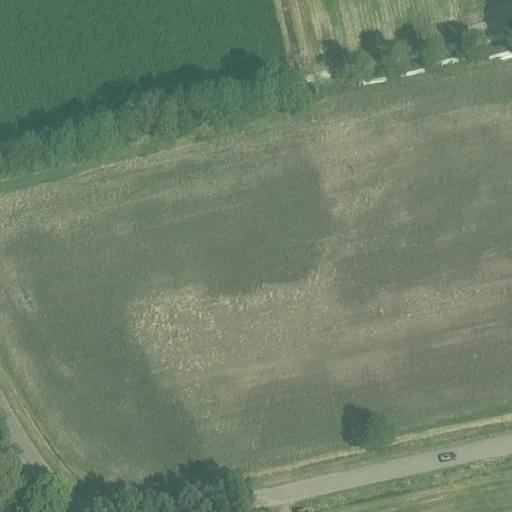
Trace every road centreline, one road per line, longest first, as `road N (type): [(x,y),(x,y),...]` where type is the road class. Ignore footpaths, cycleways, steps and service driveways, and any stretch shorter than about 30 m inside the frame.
road 1 (unclassified): [(212,511),(511,444)]
road 2 (unclassified): [(0,410),(26,456),(89,511)]
